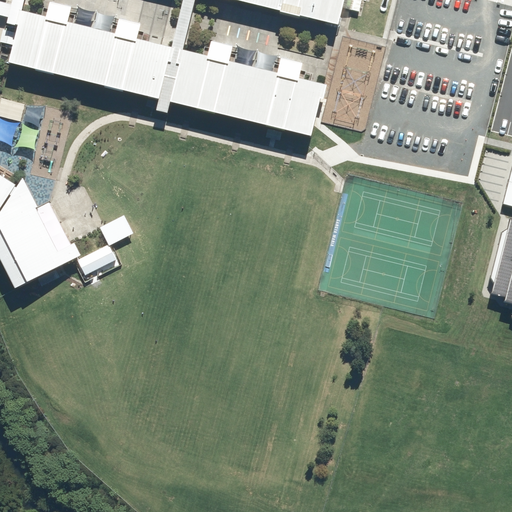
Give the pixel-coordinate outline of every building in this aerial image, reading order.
[(354,0),(232,0),(348,28),(354,0)] [(331,87),(28,13),(15,68),(317,142),(331,87)] [(27,104),(2,98),(0,104),(0,118),(22,123),(27,104)] [(511,204),(490,290),(511,295),(511,159),(501,202),(511,204)] [(0,212),(1,213),(39,291),(85,268),(39,182),(35,189),(0,168),(0,212)]
